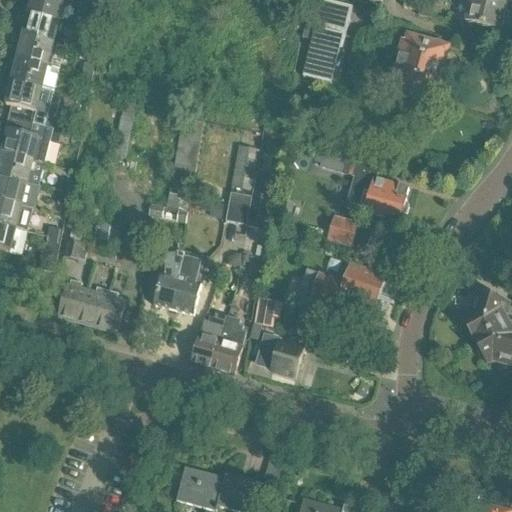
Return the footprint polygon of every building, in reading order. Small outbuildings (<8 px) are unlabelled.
[(66,2),(56,0),(33,0),(29,18),(61,25),(66,2)] [(313,16),(319,17),(303,80),(331,87),(341,51),(342,51),(349,25),(353,9),(316,0),(313,16)] [(406,0),(404,10),(420,13),(421,8),(422,0),(406,0)] [(471,0),(465,24),(501,33),(507,9),(472,0),(471,0)] [(472,0),(507,9),(509,0),(472,0)] [(421,8),(420,13),(418,18),(432,21),(434,11),(421,8)] [(61,25),(29,18),(24,39),(66,50),(66,49),(55,47),(61,25)] [(91,33),(103,35),(106,22),(93,20),(91,33)] [(103,35),(91,33),(88,44),(101,46),(103,35)] [(18,63),(50,70),(60,73),(66,50),(24,39),(18,63)] [(391,86),(397,88),(396,91),(435,102),(449,52),(410,41),(409,45),(402,43),(398,60),(400,61),(398,70),(395,69),(391,86)] [(50,70),(18,63),(12,86),(44,93),(50,70)] [(84,65),(82,78),(93,80),(95,67),(84,65)] [(93,80),(82,78),(80,88),(91,90),(93,80)] [(7,108),(12,109),(9,122),(43,131),(43,129),(46,116),(39,114),(44,93),(12,86),(7,108)] [(126,162),(139,100),(125,97),(113,159),(126,162)] [(7,131),(9,132),(3,159),(44,169),(54,131),(43,129),(43,131),(9,122),(7,131)] [(166,209),(188,214),(191,198),(204,126),(183,123),(166,209)] [(239,150),(231,195),(251,198),(260,153),(239,150)] [(402,222),(410,192),(377,183),(380,173),(318,156),(316,164),(324,166),(323,170),(356,179),(347,210),(387,222),(388,218),(402,222)] [(0,170),(0,181),(29,188),(29,187),(39,189),(44,169),(3,159),(0,170)] [(29,188),(0,181),(0,204),(23,211),(29,188)] [(59,196),(70,198),(73,184),(62,182),(59,196)] [(274,200),(277,186),(261,183),(259,197),(274,200)] [(70,198),(59,196),(57,206),(68,208),(70,198)] [(231,196),(226,224),(262,231),(267,203),(231,196)] [(23,211),(0,204),(0,228),(18,232),(23,211)] [(93,248),(92,248),(90,256),(115,263),(118,255),(98,250),(117,252),(121,226),(110,224),(112,209),(101,208),(99,224),(102,224),(101,230),(96,229),(93,248)] [(327,245),(352,251),(359,225),(334,218),(327,245)] [(0,252),(12,256),(18,232),(0,228),(0,252)] [(92,232),(70,228),(64,260),(79,263),(82,247),(89,248),(92,232)] [(49,240),(61,243),(63,233),(50,230),(49,240)] [(42,273),(55,275),(61,243),(49,240),(42,273)] [(163,281),(162,281),(155,309),(174,313),(178,296),(184,297),(186,284),(181,282),(186,259),(181,258),(181,257),(179,256),(179,250),(160,251),(160,274),(162,274),(163,281)] [(174,313),(191,317),(191,319),(195,320),(210,263),(191,259),(181,257),(181,258),(186,259),(181,282),(186,284),(184,297),(178,296),(174,313)] [(311,297),(340,308),(342,301),(375,313),(387,280),(350,267),(344,285),(319,276),(307,272),(299,292),(312,296),(311,297)] [(71,283),(70,288),(61,320),(79,326),(89,293),(82,291),(83,286),(71,283)] [(96,295),(89,293),(79,326),(98,331),(109,293),(98,290),(96,295)] [(120,296),(109,293),(98,331),(117,336),(126,303),(119,301),(120,296)] [(508,326),(511,324),(511,318),(508,317),(510,306),(479,298),(473,321),(466,325),(476,345),(508,326)] [(259,301),(254,328),(273,331),(275,322),(279,323),(282,305),(259,301)] [(201,337),(193,364),(192,367),(214,373),(228,320),(216,316),(213,326),(205,324),(201,337)] [(242,323),(228,320),(214,373),(235,379),(244,349),(248,335),(243,334),(245,329),(240,328),(242,323)] [(511,324),(508,326),(476,345),(486,363),(492,359),(511,364),(511,324)] [(290,349),(280,346),(273,375),(296,382),(306,348),(292,345),(290,349)] [(220,511),(221,510),(228,511),(250,511),(258,485),(227,476),(225,481),(186,471),(177,504),(206,511),(220,511)] [(358,511),(345,508),(344,511),(341,511),(305,502),(302,511),(358,511)]
